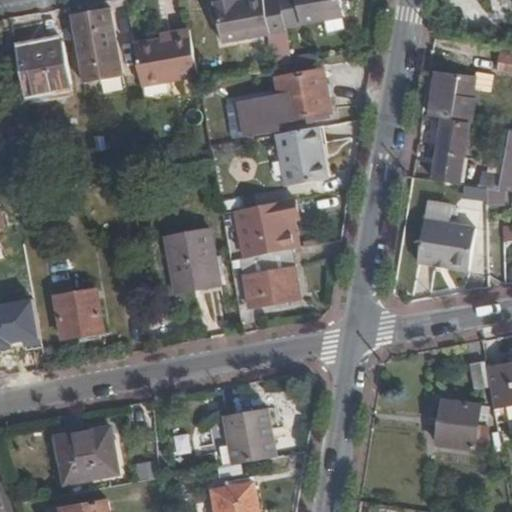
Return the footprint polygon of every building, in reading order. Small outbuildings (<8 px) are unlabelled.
[(348,26),(342,0),(298,0),(305,34),(348,26)] [(226,52),(290,41),(284,7),(270,10),(269,6),(242,11),(241,5),(219,9),(226,52)] [(112,8),(71,15),(83,82),(124,75),(112,8)] [(143,87),(201,76),(192,29),(171,33),(172,40),(160,42),(136,46),(143,87)] [(160,42),(172,40),(171,33),(159,35),(160,42)] [(65,39),(17,48),(26,96),(74,87),(65,39)] [(511,65),(504,64),(502,80),(511,82),(511,65)] [(329,77),(283,84),(290,127),(335,120),(329,77)] [(490,88),(443,82),(436,121),(460,125),(459,127),(472,130),(476,130),(480,108),(477,108),(478,105),(487,106),(490,88)] [(459,127),(448,126),(438,188),(461,191),(472,130),(459,127)] [(323,133),(282,141),(289,195),(333,189),(323,133)] [(511,154),(510,163),(505,193),(504,198),(497,197),(493,196),(493,208),(509,209),(511,194),(511,193),(511,154)] [(309,222),(303,204),(243,215),(253,264),(303,256),(297,224),(304,223),(309,222)] [(0,259),(4,259),(0,238),(14,236),(9,210),(0,211),(0,259)] [(304,223),(297,224),(303,256),(310,255),(304,223)] [(484,237),(433,228),(425,269),(475,279),(484,237)] [(220,234),(174,243),(183,300),(230,292),(220,234)] [(254,315),(305,306),(298,261),(275,265),(276,275),(248,280),(254,315)] [(103,296),(62,302),(70,343),(110,336),(103,296)] [(33,299),(0,304),(0,353),(41,347),(33,299)] [(493,377),(491,368),(476,370),(480,396),(495,394),(493,377)] [(511,411),(511,373),(493,377),(495,394),(497,402),(499,414),(511,411)] [(488,455),(494,414),(447,408),(442,449),(488,455)] [(276,411),(269,412),(277,463),(284,462),(276,411)] [(269,412),(230,419),(238,470),(277,463),(269,412)] [(106,439),(119,436),(119,429),(104,432),(106,439)] [(104,432),(61,441),(70,488),(127,477),(119,436),(106,439),(104,432)] [(262,511),(258,485),(218,492),(221,511),(262,511)] [(117,511),(116,503),(71,511),(117,511)]
